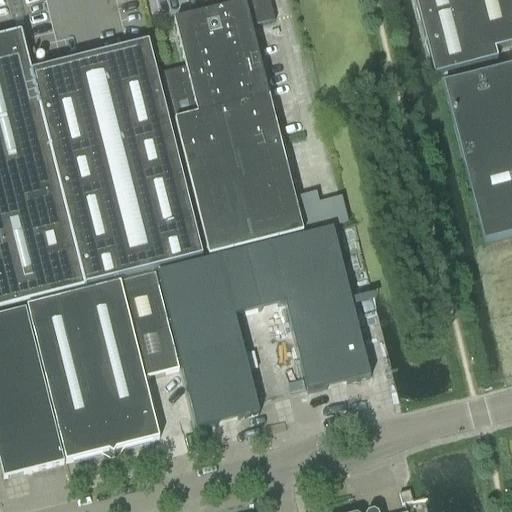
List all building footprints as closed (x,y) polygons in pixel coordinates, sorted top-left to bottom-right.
[(185,70),(161,76),(208,260),(302,235),(346,224),(348,223),(342,198),(340,199),(319,204),(316,195),(294,200),(280,146),(251,29),(274,24),(267,0),(216,0),(219,12),(173,22),(185,70)] [(445,65),(511,47),(511,0),(459,0),(462,11),(433,19),(445,65)] [(0,310),(84,289),(202,259),(148,44),(30,74),(20,35),(0,39),(0,310)] [(511,68),(442,87),(483,246),(511,238),(511,68)] [(270,248),(307,395),(369,380),(332,232),(270,248)] [(157,276),(186,393),(249,377),(219,261),(157,276)] [(120,451),(158,441),(143,382),(178,373),(154,277),(27,310),(65,465),(104,455),(109,458),(117,456),(120,451)] [(0,318),(0,469),(3,481),(64,466),(25,312),(0,318)] [(258,416),(256,407),(249,377),(186,393),(196,432),(258,416)] [(409,493),(399,496),(401,507),(412,504),(409,493)]
